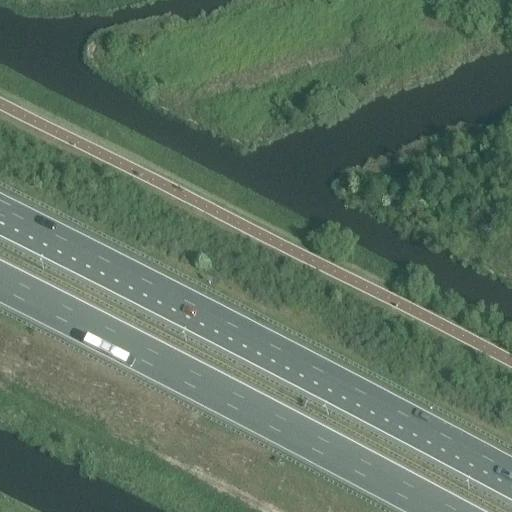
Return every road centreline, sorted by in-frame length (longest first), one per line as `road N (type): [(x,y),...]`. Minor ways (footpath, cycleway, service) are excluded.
road 1 (motorway): [(511,484),(0,216)]
road 2 (motorway): [(0,285),(441,511)]
